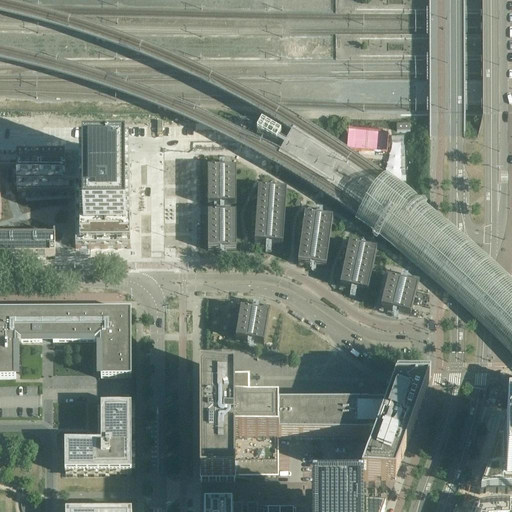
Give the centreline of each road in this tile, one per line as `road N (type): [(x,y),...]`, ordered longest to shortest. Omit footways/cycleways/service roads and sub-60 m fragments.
road 1 (tertiary): [(443,511),(482,366),(494,0)]
road 2 (tertiary): [(457,0),(455,366),(450,412),(418,511)]
road 3 (unclassified): [(0,146),(155,149),(159,282)]
road 4 (unclassified): [(396,350),(347,332),(282,288),(159,282)]
road 5 (tertiary): [(158,511),(158,304),(148,288)]
road 6 (tertiary): [(0,281),(148,288)]
road 7 (unclassified): [(48,511),(47,439),(40,431),(0,428)]
